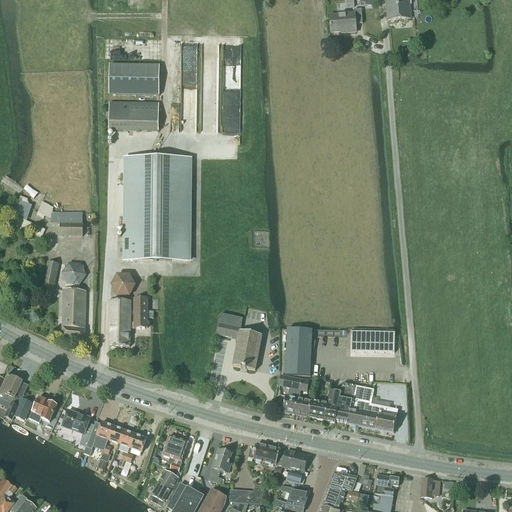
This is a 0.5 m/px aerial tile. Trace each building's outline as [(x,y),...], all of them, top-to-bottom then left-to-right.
[(374,7),(373,0),(359,0),(360,8),(374,7)] [(385,0),(387,21),(396,21),(410,20),(408,0),(385,0)] [(356,33),(355,25),(362,25),(361,10),(353,11),(354,14),(329,16),(331,34),(349,32),(349,34),(356,33)] [(109,67),(109,96),(159,97),(159,67),(109,67)] [(158,133),(158,105),(108,105),(108,133),(158,133)] [(123,234),(123,263),(191,263),(191,235),(191,160),(125,160),(125,234),(123,234)] [(40,208),(38,214),(45,217),(49,220),(51,220),(51,214),(52,209),(42,203),(40,208)] [(82,238),(83,215),(51,214),(51,220),(51,225),(60,226),(60,238),(82,238)] [(13,218),(10,224),(14,226),(11,233),(18,236),(21,229),(42,239),(45,232),(41,230),(26,223),(13,218)] [(53,297),(59,266),(48,263),(41,294),(53,297)] [(79,287),(87,277),(81,266),(69,265),(62,275),(67,286),(79,287)] [(117,298),(129,298),(135,287),(129,277),(117,276),(111,287),(117,298)] [(84,342),(85,317),(86,294),(77,293),(72,293),(63,292),(61,341),(84,342)] [(147,313),(147,300),(134,300),(134,324),(132,324),(132,325),(131,325),(131,303),(109,303),(109,348),(130,348),(130,330),(134,330),(148,330),(148,320),(154,320),(154,313),(147,313)] [(255,373),(262,337),(240,333),(242,320),(221,316),(217,337),(231,340),(231,339),(234,339),(238,340),(233,368),(241,370),(241,371),(243,372),(246,372),(247,371),(255,373)] [(287,331),(285,377),(310,378),(312,332),(287,331)] [(350,334),(350,354),(394,355),(394,335),(350,334)] [(11,422),(18,408),(12,405),(14,400),(22,383),(8,377),(0,394),(0,400),(11,406),(5,418),(11,422)] [(280,378),(278,388),(289,390),(288,397),(286,397),(282,414),(294,416),(297,400),(300,400),(302,393),(299,392),(301,382),(280,378)] [(301,382),(299,392),(302,393),(307,394),(309,386),(312,386),(311,389),(314,392),(315,388),(316,382),(302,380),(302,382),(301,382)] [(328,406),(324,422),(325,422),(335,425),(335,423),(347,425),(355,388),(342,385),(341,394),(330,392),(328,406)] [(355,388),(347,425),(376,431),(375,431),(382,433),(381,435),(386,436),(387,434),(393,435),(398,412),(371,406),(374,392),(355,388)] [(38,399),(31,415),(29,421),(39,425),(41,420),(50,424),(57,407),(55,404),(52,403),(49,404),(38,399)] [(17,412),(27,417),(33,404),(23,400),(17,412)] [(297,400),(294,416),(308,419),(312,403),(300,400),(297,400)] [(312,403),(308,419),(324,422),(328,406),(312,403)] [(78,416),(68,412),(62,428),(84,436),(90,420),(78,416)] [(95,424),(83,456),(89,458),(93,449),(97,438),(108,442),(113,429),(101,424),(101,426),(95,424)] [(113,429),(108,442),(119,446),(124,433),(113,429)] [(124,433),(119,446),(130,451),(135,437),(124,433)] [(135,437),(130,451),(141,455),(146,441),(135,437)] [(168,439),(162,458),(169,460),(167,466),(171,467),(170,470),(170,471),(178,474),(180,467),(182,464),(187,446),(168,439)] [(286,454),(280,453),(280,452),(257,446),(255,453),(251,452),(249,459),(263,463),(262,467),(268,468),(269,465),(281,468),(286,454)] [(224,453),(219,451),(213,470),(212,470),(208,483),(220,487),(222,481),(218,480),(221,473),(227,475),(230,467),(227,467),(231,455),(230,455),(231,454),(225,452),(224,453)] [(308,459),(286,454),(281,468),(295,472),(304,474),(308,459)] [(109,456),(103,455),(100,462),(106,464),(109,456)] [(165,472),(158,485),(172,493),(179,481),(175,479),(178,474),(170,471),(170,470),(167,469),(165,472)] [(280,477),(282,471),(275,469),(273,476),(280,477)] [(299,486),(302,478),(289,475),(287,483),(299,486)] [(335,475),(329,491),(344,494),(345,493),(345,492),(352,494),(356,485),(365,488),(370,490),(372,483),(367,482),(366,481),(335,475)] [(376,488),(375,496),(381,497),(393,500),(393,499),(392,499),(394,492),(391,491),(391,487),(398,488),(399,480),(377,478),(376,483),(375,488),(376,488)] [(422,481),(421,499),(431,500),(432,497),(438,498),(439,484),(433,483),(433,482),(422,481)] [(7,493),(11,488),(3,482),(0,485),(0,502),(3,498),(7,492),(7,493)] [(158,485),(151,497),(164,504),(160,510),(163,511),(165,511),(166,510),(170,503),(167,502),(172,493),(158,485)] [(170,503),(166,510),(167,510),(171,511),(197,511),(204,500),(205,499),(200,496),(202,493),(196,490),(195,493),(180,485),(170,503)] [(261,507),(262,490),(263,487),(255,486),(254,494),(230,492),(229,504),(233,505),(248,506),(261,507)] [(12,496),(16,491),(11,488),(7,493),(12,496)] [(276,502),(274,508),(285,511),(287,511),(289,511),(293,511),(303,511),(309,494),(294,491),(292,490),(281,488),(280,492),(290,495),(286,507),(284,506),(284,505),(276,502)] [(200,511),(221,511),(224,508),(226,500),(212,491),(207,501),(200,511)] [(329,491),(323,507),(339,511),(342,511),(343,509),(341,509),(342,504),(342,502),(344,502),(344,499),(347,499),(346,502),(357,505),(367,507),(369,499),(368,499),(351,495),(348,494),(345,493),(344,494),(329,491)] [(390,511),(393,500),(381,497),(379,506),(374,505),(372,511),(390,511)] [(8,511),(13,506),(3,498),(0,502),(0,511),(8,511)] [(33,511),(35,511),(25,503),(26,501),(21,498),(10,511),(33,511)]
